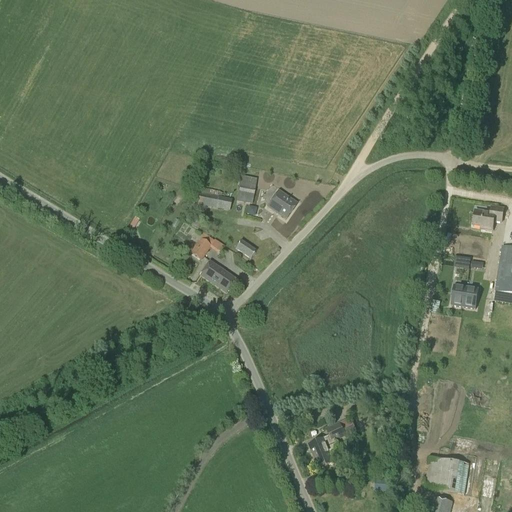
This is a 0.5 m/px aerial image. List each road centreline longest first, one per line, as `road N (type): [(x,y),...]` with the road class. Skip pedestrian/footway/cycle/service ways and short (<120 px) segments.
road 1 (unclassified): [(224,314),(356,172),(408,154),(453,156)]
road 2 (unclassified): [(224,314),(0,175)]
road 3 (track): [(511,165),(453,156),(474,0)]
road 4 (unclassified): [(312,511),(224,314)]
road 5 (track): [(356,172),(460,0)]
road 6 (unclassified): [(419,342),(453,156)]
road 7 (track): [(405,503),(419,342)]
